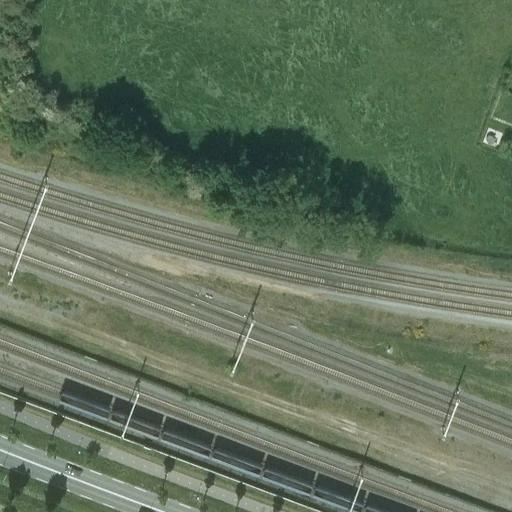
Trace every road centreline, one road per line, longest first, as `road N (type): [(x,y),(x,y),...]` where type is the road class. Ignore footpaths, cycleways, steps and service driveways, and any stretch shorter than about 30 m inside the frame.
road 1 (track): [(511,7),(454,148),(438,154),(412,147),(398,124),(401,97),(417,78)]
road 2 (tertiary): [(0,450),(161,511)]
